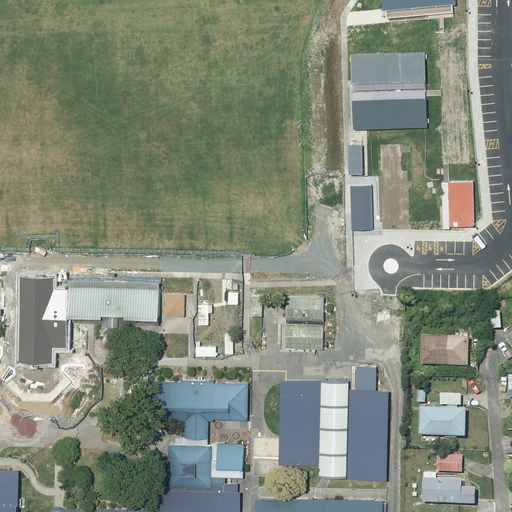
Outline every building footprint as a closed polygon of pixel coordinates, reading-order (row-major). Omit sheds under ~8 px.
[(446,33),(447,71),(467,71),(467,33),(446,33)] [(447,76),(448,116),(469,116),(467,75),(447,76)] [(448,122),(449,160),(469,160),(468,122),(448,122)] [(382,146),(382,181),(402,181),(403,146),(382,146)] [(475,225),(475,180),(452,179),(451,241),(469,241),(469,225),(475,225)] [(382,186),(381,221),(401,222),(402,186),(382,186)] [(450,239),(385,240),(386,265),(450,264),(450,239)] [(385,270),(353,270),(353,296),(386,296),(385,270)] [(203,281),(201,353),(227,354),(229,281),(203,281)] [(159,287),(68,285),(67,316),(101,317),(101,332),(131,333),(131,319),(158,319),(159,287)] [(187,295),(168,294),(166,318),(186,319),(187,295)] [(286,295),(285,319),(323,320),(324,296),(286,295)] [(251,296),(251,315),(261,316),(262,296),(251,296)] [(506,308),(506,298),(497,298),(497,308),(506,308)] [(502,328),(500,310),(491,310),(492,328),(502,328)] [(364,315),(364,342),(401,342),(401,315),(364,315)] [(472,339),(472,344),(482,344),(483,319),(473,318),(472,339)] [(285,323),(285,348),(323,348),(323,324),(285,323)] [(470,337),(422,335),(421,364),(469,365),(470,337)] [(346,390),(342,481),(390,482),(393,390),(375,389),(376,367),(360,366),(359,390),(346,390)] [(256,437),(255,475),(285,476),(285,462),(324,463),(326,379),(281,378),(279,437),(256,437)] [(168,444),(168,487),(187,487),(224,487),(225,477),(243,477),(244,443),(211,443),(211,445),(206,445),(206,438),(208,438),(208,421),(221,421),(221,419),(248,419),(248,382),(214,382),(214,380),(181,380),(181,381),(145,381),(145,418),(180,418),(180,420),(184,420),(184,436),(175,436),(175,444),(168,444)] [(417,390),(417,402),(426,403),(426,390),(417,390)] [(442,394),(441,407),(463,408),(463,395),(442,394)] [(467,436),(467,409),(421,407),(420,435),(467,436)] [(437,471),(463,472),(463,455),(438,454),(437,471)] [(0,511),(241,511),(241,491),(160,491),(160,507),(52,507),(51,511),(19,511),(20,470),(0,469),(0,511)] [(463,488),(463,480),(425,478),(424,502),(476,504),(477,488),(463,488)] [(382,511),(383,500),(256,497),(255,511),(382,511)]
